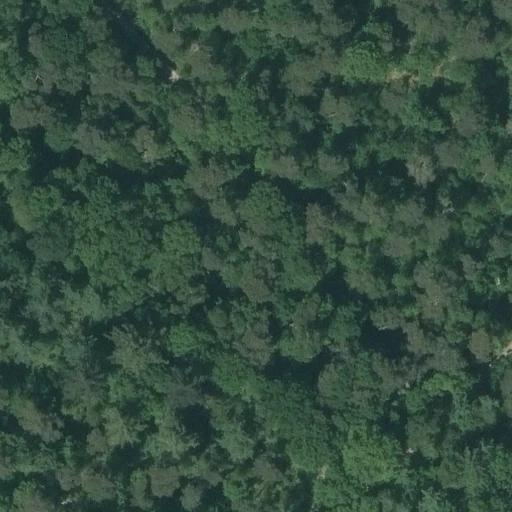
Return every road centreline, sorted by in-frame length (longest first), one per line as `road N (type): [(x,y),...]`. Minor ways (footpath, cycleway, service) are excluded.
road 1 (track): [(342,511),(328,247),(313,220),(110,0)]
road 2 (track): [(511,345),(354,511)]
road 3 (track): [(0,437),(34,468),(110,511)]
